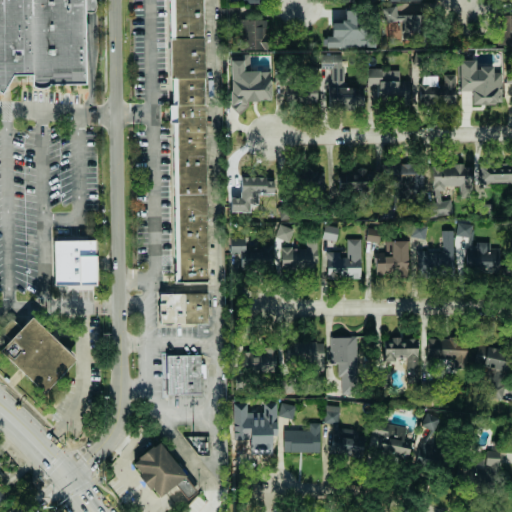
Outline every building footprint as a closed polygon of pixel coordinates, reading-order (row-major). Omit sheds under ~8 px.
[(0,0),(0,93),(3,93),(13,77),(32,75),(31,0),(0,0)] [(34,0),(34,87),(39,89),(46,89),(51,86),(58,85),(88,86),(85,14),(93,14),(97,10),(97,2),(95,0),(34,0)] [(176,282),(173,123),(170,123),(170,104),(172,104),(172,78),(170,77),(170,38),(175,37),(174,0),(202,0),(204,104),(206,236),(206,282),(176,282)] [(501,44),(511,43),(511,3),(500,4),(501,44)] [(396,15),(396,7),(384,6),(383,20),(401,20),(401,35),(417,35),(418,15),(396,15)] [(322,47),(375,47),(375,22),(364,22),(364,9),(344,9),(344,21),(331,21),(331,37),(322,37),(322,47)] [(266,49),(266,19),(240,20),(240,38),(228,38),(228,49),(266,49)] [(341,54),(320,54),(321,86),(328,86),(328,109),(363,108),(363,87),(334,87),(334,69),(341,69),(341,54)] [(459,91),(471,91),(471,104),(502,103),(501,70),(492,71),(492,67),(474,67),(474,59),(459,60),(459,91)] [(229,61),(230,111),(244,111),(244,101),(270,100),(269,70),(243,71),(242,60),(229,61)] [(409,103),(409,81),(399,81),(399,70),(366,69),(366,85),(377,85),(377,103),(409,103)] [(455,106),(455,74),(443,74),(443,84),(437,84),(437,76),(419,76),(419,105),(455,106)] [(317,102),(316,80),(285,81),(286,103),(317,102)] [(511,182),(511,163),(477,163),(477,182),(511,182)] [(423,191),(423,164),(393,164),(393,198),(411,198),(411,191),(423,191)] [(459,197),(472,197),(471,164),(431,165),(431,188),(459,187),(459,197)] [(339,192),(375,191),(374,169),(338,170),(339,192)] [(272,193),(273,177),(239,176),(239,197),(230,197),(230,211),(248,211),(249,203),(257,204),(257,193),(272,193)] [(428,216),(452,213),(450,200),(426,204),(428,216)] [(479,217),(491,216),(490,203),(478,203),(479,217)] [(471,237),(472,224),(456,223),(456,236),(471,237)] [(293,229),(279,224),(274,237),(288,242),(293,229)] [(322,238),(336,240),(337,227),(323,225),(322,238)] [(426,226),(411,226),(411,237),(425,237),(426,226)] [(49,229),(95,229),(96,277),(50,277),(49,229)] [(452,230),(441,231),(442,251),(416,252),(417,277),(454,276),(452,230)] [(272,241),(263,241),(263,247),(245,247),(245,237),(229,237),(229,253),(239,253),(239,266),(272,266),(272,241)] [(284,270),(317,269),(316,239),(305,240),(306,248),(283,248),(284,270)] [(360,279),(360,239),(346,239),(346,253),(327,253),(327,279),(360,279)] [(407,241),(385,241),(385,252),(375,252),(375,276),(407,276),(407,241)] [(489,242),(474,241),(474,246),(465,246),(464,271),(500,272),(501,248),(489,248),(489,242)] [(159,323),(159,294),(207,293),(208,323),(159,323)] [(0,329),(11,318),(21,330),(34,317),(77,360),(45,395),(0,350),(0,349),(10,341),(0,332),(0,329)] [(330,337),(331,364),(339,364),(340,394),(358,394),(356,336),(330,337)] [(418,383),(417,338),(382,338),(382,362),(405,361),(406,383),(418,383)] [(426,365),(465,366),(466,340),(426,339),(426,365)] [(311,362),(311,370),(323,370),(324,341),(286,341),(286,362),(311,362)] [(505,371),(510,351),(476,343),(472,363),(505,371)] [(275,370),(274,347),(243,348),(244,371),(275,370)] [(167,394),(167,355),(201,355),(200,393),(167,394)] [(293,417),(294,405),(282,404),(281,416),(293,417)] [(323,423),(338,424),(339,405),(324,405),(323,423)] [(320,423),(310,422),(310,430),(284,429),(284,451),(319,452),(320,423)] [(368,452),(408,457),(411,438),(404,437),(405,426),(372,422),(368,452)] [(241,427),(242,449),(274,447),(274,426),(241,427)] [(364,433),(332,429),(330,454),(361,458),(364,433)] [(132,464),(139,459),(138,458),(152,447),(153,448),(159,443),(186,476),(159,498),(152,488),(149,491),(138,476),(140,474),(132,464)] [(481,466),(463,465),(462,482),(496,482),(496,449),(481,449),(481,466)]
